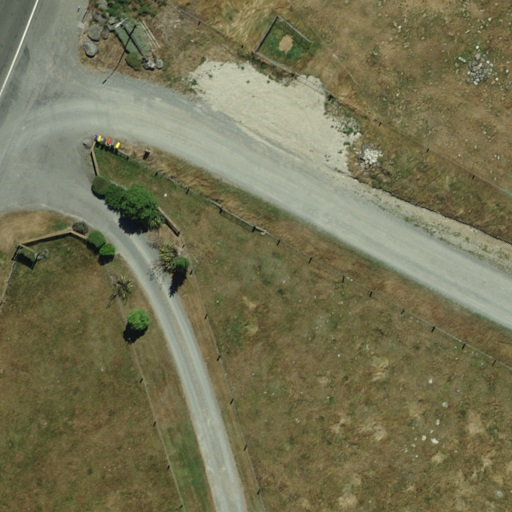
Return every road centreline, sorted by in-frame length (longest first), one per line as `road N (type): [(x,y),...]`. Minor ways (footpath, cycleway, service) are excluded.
road 1 (residential): [(0,78),(511,312)]
road 2 (track): [(68,106),(56,183),(125,236),(203,394),(233,511)]
